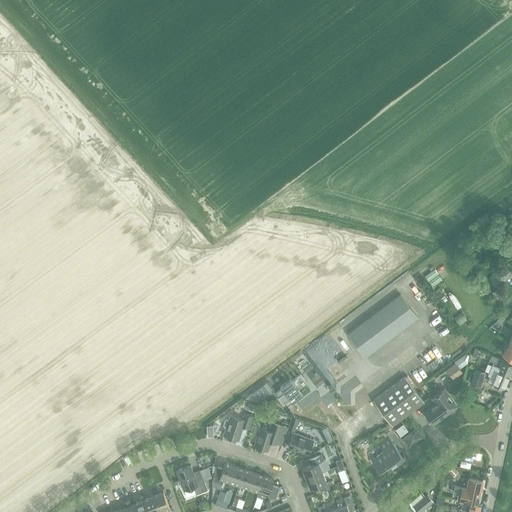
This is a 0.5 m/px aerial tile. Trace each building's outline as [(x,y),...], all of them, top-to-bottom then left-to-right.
[(511,262),(490,276),(496,284),(511,274),(511,262)] [(435,268),(425,275),(429,280),(438,274),(435,268)] [(438,274),(429,280),(433,285),(442,279),(438,274)] [(496,289),(491,292),(496,299),(500,296),(496,289)] [(348,333),(365,356),(418,316),(401,294),(348,333)] [(502,353),(511,360),(511,344),(509,343),(502,353)] [(499,373),(509,377),(511,369),(511,364),(491,355),(489,360),(495,363),(494,365),(501,368),(499,373)] [(456,362),(446,370),(453,379),(463,372),(459,367),(461,366),(458,362),(456,363),(456,362)] [(488,381),(497,385),(504,388),(509,377),(499,373),(501,368),(494,365),(492,364),(488,375),(490,376),(488,381)] [(476,369),(471,383),(480,386),(485,372),(476,369)] [(284,391),(277,396),(283,404),(290,399),(293,403),(303,395),(298,388),(307,382),(300,372),(291,379),(290,377),(280,385),(281,387),(284,391)] [(392,425),(424,401),(405,375),(373,399),(392,425)] [(424,412),(433,424),(434,424),(433,423),(457,406),(444,389),(445,388),(444,388),(431,397),(432,398),(433,397),(437,403),(425,412),(424,411),(424,412)] [(257,389),(246,398),(260,403),(265,399),(263,397),(257,389)] [(255,412),(257,405),(250,403),(248,409),(255,412)] [(230,414),(229,419),(227,419),(225,420),(224,425),(225,426),(226,427),(224,434),(232,437),(239,440),(243,426),(249,428),(253,416),(245,413),(243,419),(230,414)] [(294,431),(299,418),(293,416),(288,429),(294,430),(294,431)] [(277,443),(283,425),(271,421),(268,430),(261,427),(259,432),(254,445),(268,450),(271,441),(277,443)] [(400,435),(407,430),(403,424),(396,430),(400,435)] [(416,427),(407,434),(413,443),(423,437),(416,427)] [(308,454),(313,439),(293,432),(288,447),(308,454)] [(388,470),(406,457),(404,454),(403,455),(389,437),(379,445),(384,451),(375,458),(382,468),(386,464),(388,466),(386,468),(388,470)] [(481,459),(482,453),(472,451),(471,457),(481,459)] [(336,456),(338,460),(336,461),(338,466),(343,463),(341,459),(339,453),(335,454),(335,456),(336,456)] [(302,468),(307,478),(323,471),(330,468),(326,458),(324,459),(321,454),(309,459),(311,464),(302,468)] [(223,481),(226,481),(231,465),(225,462),(223,468),(217,466),(217,467),(212,480),(223,483),(223,481)] [(197,494),(208,490),(202,475),(196,477),(191,465),(177,471),(180,479),(184,490),(193,486),(197,494)] [(231,465),(226,481),(229,482),(238,485),(243,469),(231,465)] [(453,466),(448,471),(453,477),(458,472),(453,466)] [(208,467),(200,470),(202,475),(210,472),(208,467)] [(243,469),(238,485),(249,489),(255,473),(243,469)] [(327,482),(323,471),(307,478),(311,488),(319,485),(321,490),(329,487),(333,486),(331,480),(327,482)] [(255,473),(249,489),(258,492),(257,497),(260,498),(267,477),(255,473)] [(267,477),(260,498),(261,498),(262,494),(274,498),(276,491),(277,488),(271,487),(274,479),(267,477)] [(456,498),(461,499),(477,503),(482,481),(468,477),(466,487),(454,485),(453,490),(460,491),(460,493),(458,493),(456,498)] [(154,496),(160,511),(163,511),(171,509),(170,508),(164,492),(154,496)] [(414,506),(419,511),(433,501),(427,494),(414,506)] [(438,494),(436,503),(442,505),(445,495),(438,494)] [(337,508),(338,511),(350,511),(355,509),(350,495),(344,497),(347,504),(337,508)] [(144,499),(149,511),(160,511),(154,496),(144,499)] [(138,511),(149,511),(144,499),(135,503),(138,511)] [(217,499),(215,504),(227,507),(228,503),(222,501),(217,499)] [(462,504),(461,508),(461,509),(473,511),(479,511),(481,504),(477,503),(461,499),(460,504),(462,504)] [(125,507),(127,511),(138,511),(135,503),(125,507)]
